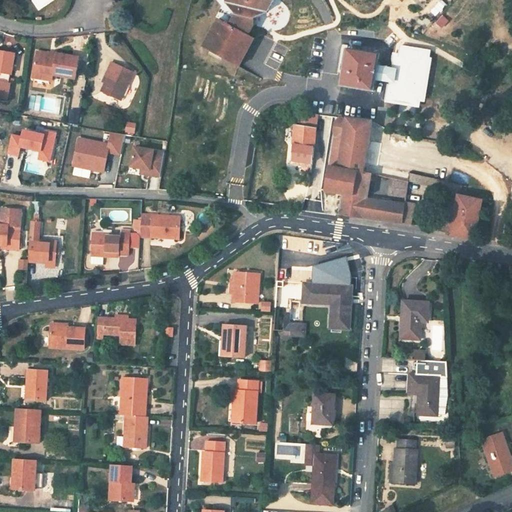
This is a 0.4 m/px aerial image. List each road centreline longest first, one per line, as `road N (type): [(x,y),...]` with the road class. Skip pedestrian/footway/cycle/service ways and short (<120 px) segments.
road 1 (residential): [(365,511),(380,236)]
road 2 (residential): [(259,227),(228,205),(181,196),(0,186)]
road 3 (residential): [(173,511),(191,278)]
road 4 (residential): [(0,310),(191,278)]
road 5 (residential): [(380,236),(511,255)]
road 6 (residential): [(259,227),(277,221),(380,236)]
